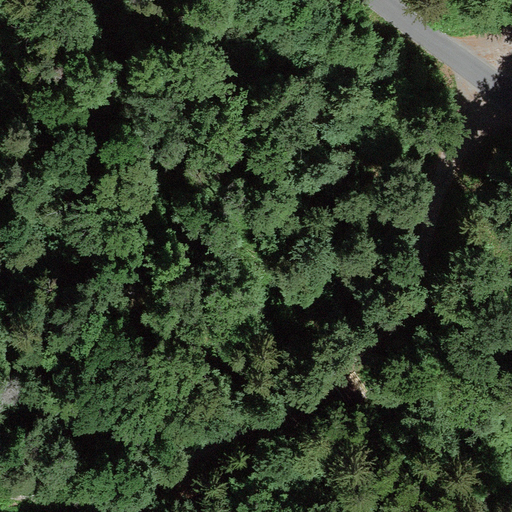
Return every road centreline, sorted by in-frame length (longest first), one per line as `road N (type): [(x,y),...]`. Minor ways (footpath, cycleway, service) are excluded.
road 1 (track): [(478,72),(417,276),(361,357),(170,466),(126,482),(50,492),(0,488)]
road 2 (unclassified): [(381,0),(511,97)]
